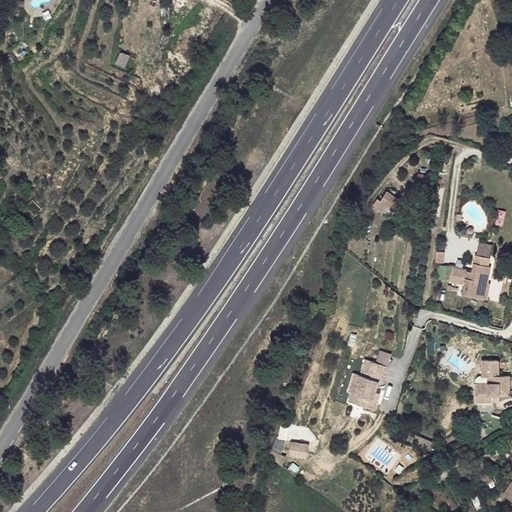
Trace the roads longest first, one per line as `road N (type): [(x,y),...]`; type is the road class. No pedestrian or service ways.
road 1 (motorway): [(399,0),(146,386),(35,511)]
road 2 (motorway): [(82,511),(171,402),(432,0)]
road 3 (tertiary): [(269,0),(0,431)]
